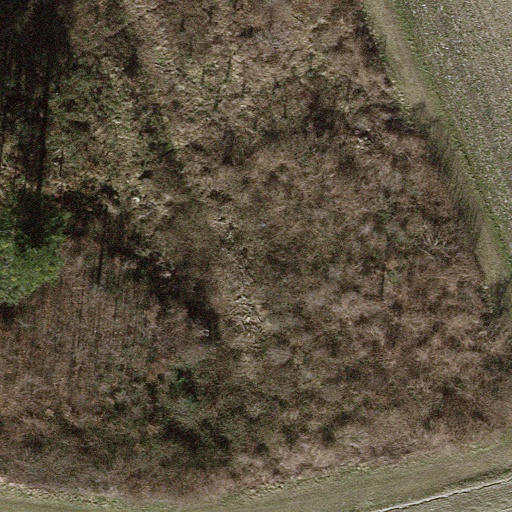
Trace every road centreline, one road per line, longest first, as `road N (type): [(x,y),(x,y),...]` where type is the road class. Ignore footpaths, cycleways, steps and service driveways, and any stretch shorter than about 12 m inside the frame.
road 1 (track): [(511,327),(373,0)]
road 2 (track): [(168,511),(304,509),(511,453)]
